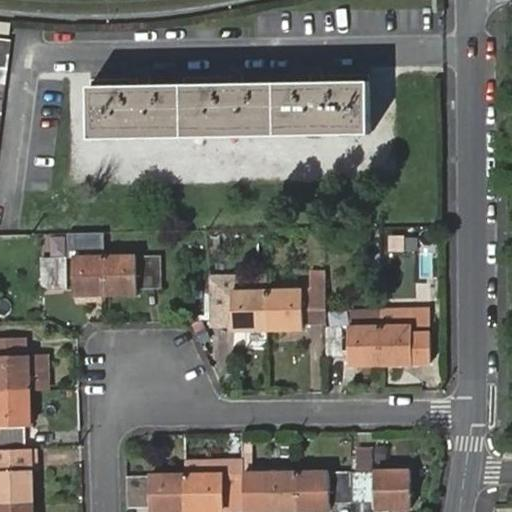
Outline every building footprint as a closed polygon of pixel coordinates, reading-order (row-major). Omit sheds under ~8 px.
[(0,125),(11,39),(0,36),(0,125)] [(91,85),(93,138),(371,133),(371,80),(91,85)] [(160,257),(106,258),(107,294),(139,293),(140,287),(161,287),(160,257)] [(107,294),(106,258),(74,258),(75,294),(107,294)] [(40,260),(41,290),(63,290),(62,260),(40,260)] [(311,275),(312,320),(326,320),(326,274),(311,275)] [(268,328),(268,290),(233,291),(233,329),(268,328)] [(304,291),(268,290),(268,328),(304,328),(304,291)] [(210,292),(210,322),(225,321),(225,291),(210,292)] [(380,364),(380,326),(380,308),(361,309),(361,326),(351,326),(350,326),(350,364),(380,364)] [(361,326),(361,309),(351,309),(351,326),(361,326)] [(430,325),(380,326),(380,364),(413,363),(413,361),(430,361),(430,325)] [(326,327),(327,358),(342,357),(342,326),(326,327)] [(0,338),(0,391),(31,390),(36,390),(35,365),(32,365),(32,355),(30,355),(22,355),(21,338),(0,338)] [(31,390),(0,391),(0,449),(26,449),(25,427),(31,427),(31,390)] [(242,434),(228,435),(229,462),(229,465),(243,464),(242,438),(242,434)] [(0,449),(0,500),(33,500),(32,449),(26,449),(0,449)] [(186,462),(185,475),(229,474),(229,465),(229,462),(186,462)] [(229,474),(185,475),(185,511),(200,511),(223,511),(223,505),(243,504),(242,474),(243,464),(229,465),(229,474)] [(353,472),(353,503),(376,502),(375,508),(411,508),(411,471),(353,472)] [(330,504),(353,503),(353,472),(298,473),(299,510),(330,510),(330,504)] [(242,474),(243,504),(267,505),(267,511),(299,510),(298,473),(242,474)] [(152,478),(127,478),(127,508),(153,508),(153,511),(185,511),(185,475),(152,476),(152,478)] [(33,511),(33,500),(0,500),(0,511),(33,511)]
